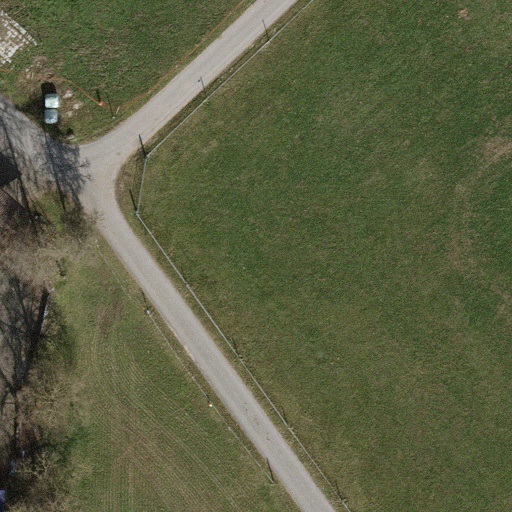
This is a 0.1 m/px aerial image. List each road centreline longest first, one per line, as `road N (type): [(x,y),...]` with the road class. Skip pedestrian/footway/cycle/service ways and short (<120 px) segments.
road 1 (track): [(74,188),(316,511)]
road 2 (unclassified): [(276,0),(74,188)]
